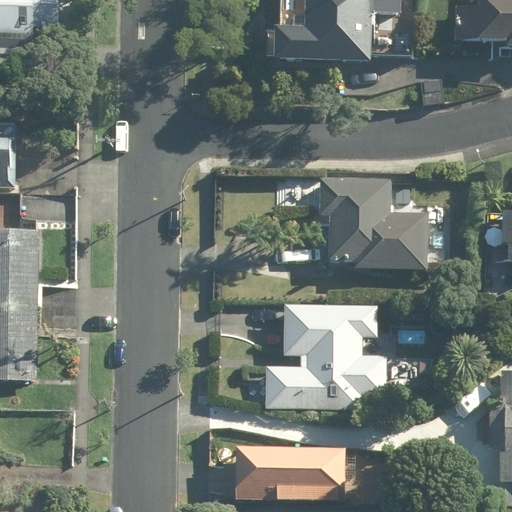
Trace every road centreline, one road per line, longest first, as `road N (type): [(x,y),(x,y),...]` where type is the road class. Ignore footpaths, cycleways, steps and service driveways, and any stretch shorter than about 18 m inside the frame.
road 1 (residential): [(147,134),(143,511)]
road 2 (residential): [(511,111),(434,134),(147,134)]
road 3 (residential): [(149,0),(147,134)]
